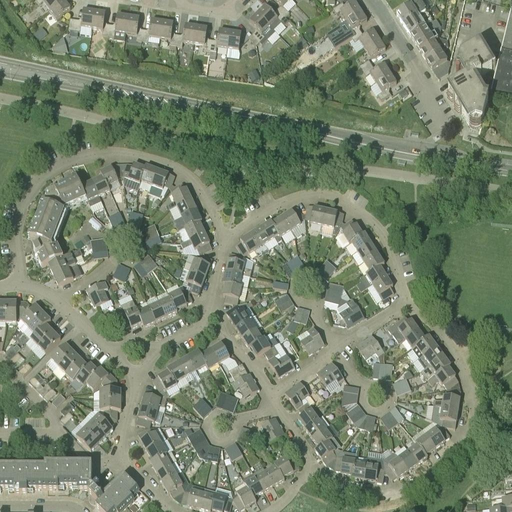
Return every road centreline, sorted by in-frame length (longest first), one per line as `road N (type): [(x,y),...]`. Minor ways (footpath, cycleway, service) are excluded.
road 1 (secondary): [(511,172),(0,67)]
road 2 (residential): [(18,285),(13,232),(20,204),(42,175),(96,153),(172,168),(194,185),(226,236)]
road 3 (residential): [(404,305),(432,325),(469,378),(474,409),(466,436),(404,490),(374,494),(315,473)]
road 4 (residential): [(226,236),(281,203),(333,196),(381,232),(404,305)]
road 5 (residential): [(170,511),(121,461),(136,372)]
road 6 (residential): [(444,118),(372,0)]
